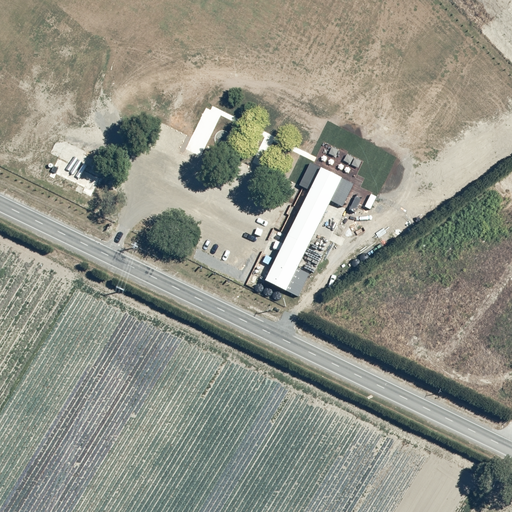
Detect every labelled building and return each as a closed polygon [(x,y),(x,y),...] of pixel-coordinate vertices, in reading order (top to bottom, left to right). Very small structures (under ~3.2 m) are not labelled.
[(15,131),(3,126),(0,132),(0,141),(8,145),(15,131)] [(65,185),(74,189),(90,196),(105,162),(91,156),(85,170),(57,157),(46,180),(57,185),(61,177),(67,180),(65,185)] [(359,213),(345,207),(336,225),(350,232),(359,213)] [(217,228),(205,223),(194,247),(205,252),(217,228)] [(245,270),(262,232),(246,225),(240,238),(229,233),(218,258),(245,270)] [(302,243),(282,233),(259,278),(289,293),(301,269),(291,264),(302,243)] [(258,277),(244,271),(240,280),(254,286),(258,277)]
